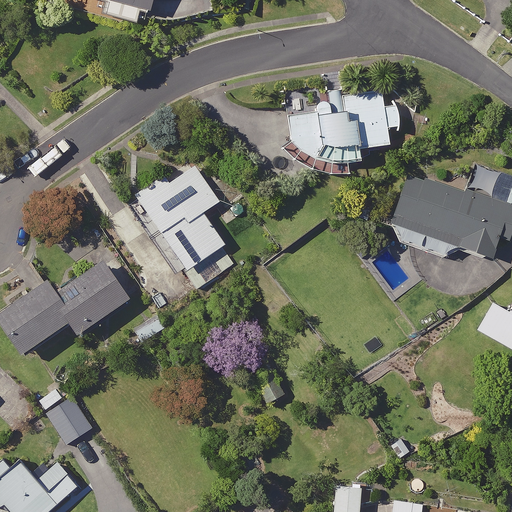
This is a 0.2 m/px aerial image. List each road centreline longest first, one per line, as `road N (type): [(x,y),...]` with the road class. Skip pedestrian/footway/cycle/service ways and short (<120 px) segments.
road 1 (residential): [(0,205),(99,125),(199,85),(296,64),(388,30)]
road 2 (residential): [(388,30),(511,135)]
